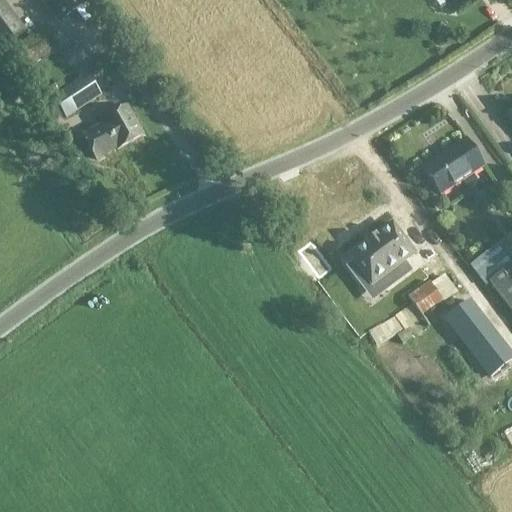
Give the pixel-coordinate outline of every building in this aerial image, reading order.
[(86,3),(83,0),(38,0),(58,25),(86,3)] [(0,55),(0,56),(26,37),(0,2),(0,55)] [(28,72),(58,51),(44,31),(14,52),(28,72)] [(104,56),(89,66),(96,77),(111,67),(104,56)] [(87,76),(52,98),(66,120),(101,98),(87,76)] [(126,108),(101,123),(103,126),(83,138),(96,162),(116,150),(117,152),(143,137),(126,108)] [(204,143),(211,138),(206,132),(200,137),(204,143)] [(479,185),(472,175),(483,168),(466,142),(424,170),(440,196),(462,182),(468,192),(479,185)] [(409,276),(401,265),(402,265),(414,256),(392,226),(349,258),(353,263),(354,264),(348,269),(360,286),(367,281),(372,288),(380,281),(387,291),(409,276)] [(298,251),(318,278),(331,268),(310,241),(298,251)] [(475,264),(511,311),(511,267),(496,247),(475,264)] [(445,273),(432,280),(452,318),(462,312),(456,302),(460,299),(445,273)] [(409,289),(421,324),(445,316),(432,281),(409,289)] [(357,335),(378,331),(379,337),(402,333),(396,301),(353,307),(357,335)] [(511,369),(511,353),(477,306),(453,324),(497,381),(511,369)]
